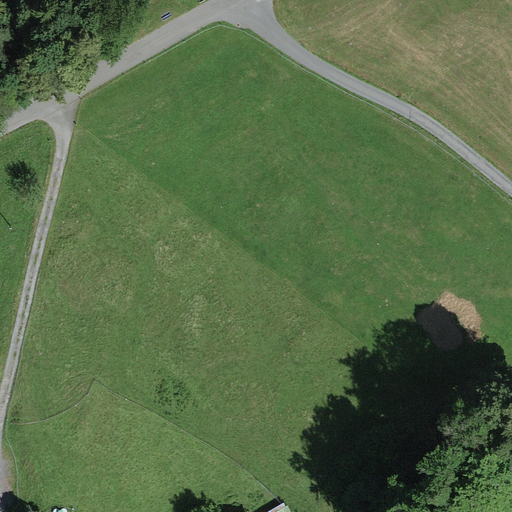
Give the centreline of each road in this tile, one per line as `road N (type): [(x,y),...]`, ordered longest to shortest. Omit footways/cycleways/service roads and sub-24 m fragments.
road 1 (track): [(235,1),(332,78),(427,125),(511,192)]
road 2 (track): [(0,429),(63,139),(58,99)]
road 3 (unclassified): [(0,127),(237,0)]
